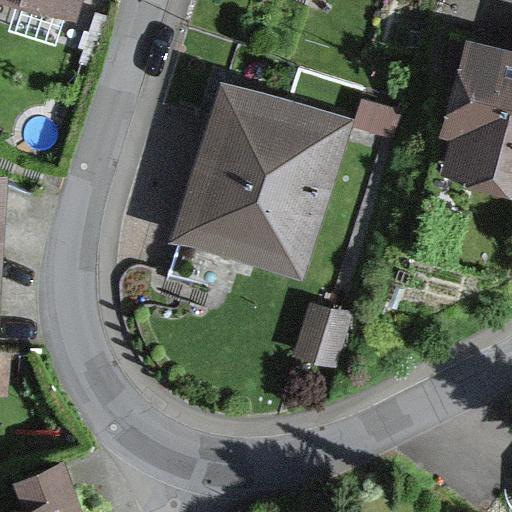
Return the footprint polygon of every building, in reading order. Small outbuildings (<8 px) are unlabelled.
[(78,0),(0,0),(0,4),(69,28),(78,0)] [(511,49),(447,35),(415,173),(511,194),(511,49)] [(343,121),(215,84),(169,238),(297,276),(343,121)] [(351,328),(309,316),(296,362),(338,374),(351,328)] [(0,493),(5,508),(0,509),(0,511),(67,511),(51,464),(0,481),(0,493)]
